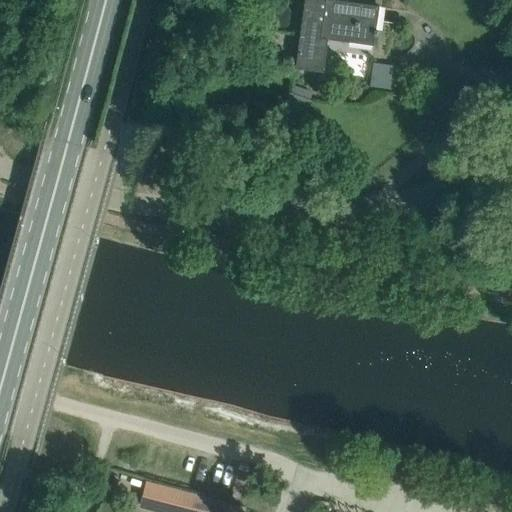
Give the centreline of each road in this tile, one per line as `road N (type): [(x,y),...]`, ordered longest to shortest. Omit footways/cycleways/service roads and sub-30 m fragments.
road 1 (residential): [(0,170),(170,209),(361,210),(435,192),(511,145)]
road 2 (primary): [(0,386),(105,0)]
road 3 (track): [(297,476),(286,466),(114,422)]
